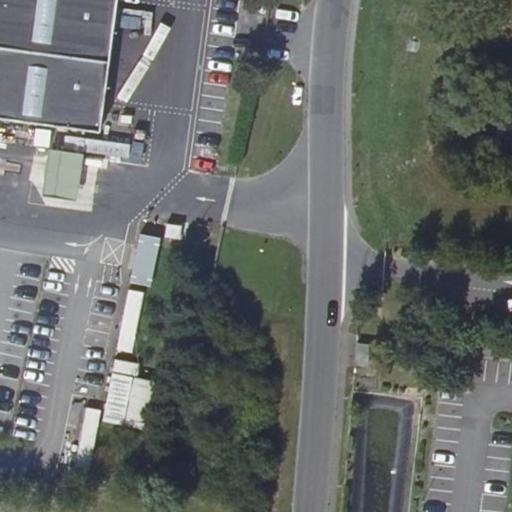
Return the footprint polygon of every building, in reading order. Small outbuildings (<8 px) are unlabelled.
[(0,0),(0,49),(109,65),(117,0),(0,0)] [(90,131),(96,86),(61,82),(55,127),(90,131)] [(150,284),(160,236),(143,232),(132,281),(150,284)] [(119,347),(131,349),(136,323),(124,321),(119,347)] [(370,344),(356,344),(355,365),(368,366),(370,344)] [(104,419),(147,428),(157,379),(139,376),(141,363),(117,358),(104,419)]
